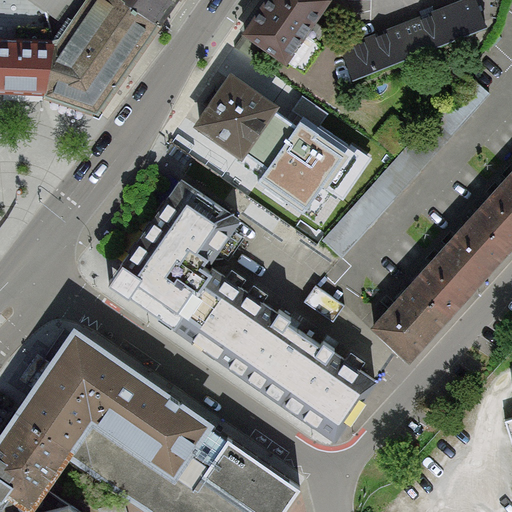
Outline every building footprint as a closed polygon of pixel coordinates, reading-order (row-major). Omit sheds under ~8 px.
[(0,0),(0,80),(43,81),(53,35),(48,5),(40,0),(0,0)] [(53,35),(43,81),(108,108),(163,15),(140,0),(40,0),(48,5),(68,19),(53,35)] [(140,0),(163,15),(174,0),(140,0)] [(336,0),(268,0),(243,43),(303,77),(345,5),(336,0)] [(446,0),(342,41),(353,69),(484,17),(477,0),(446,0)] [(48,5),(53,35),(68,19),(48,5)] [(338,249),(489,85),(468,67),(318,231),(338,249)] [(281,110),(233,78),(194,137),(241,168),(281,110)] [(391,105),(369,127),(389,147),(411,125),(391,105)] [(350,155),(303,121),(259,182),(306,216),(350,155)] [(255,224),(187,174),(115,272),(332,431),(376,371),(227,262),(255,224)] [(511,175),(463,229),(507,263),(511,257),(511,175)] [(463,229),(408,292),(452,326),(507,263),(463,229)] [(408,292),(369,338),(413,373),(452,326),(408,292)] [(292,511),(306,493),(76,332),(0,442),(0,511),(1,511),(9,502),(26,511),(36,511),(52,490),(70,465),(139,511),(292,511)] [(26,511),(9,502),(1,511),(85,511),(85,510),(52,490),(36,511),(26,511)]
